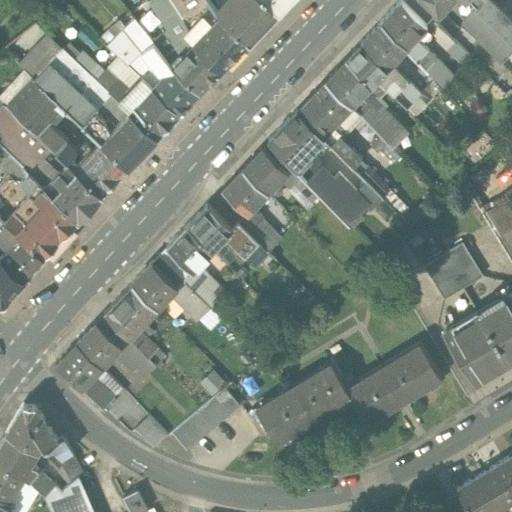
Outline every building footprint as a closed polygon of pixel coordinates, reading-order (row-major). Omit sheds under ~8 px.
[(194,43),(222,68),(244,44),(218,20),(222,15),(219,13),(209,0),(170,0),(183,19),(197,40),(194,43)] [(211,0),(224,16),(249,39),(278,9),(268,0),(211,0)] [(268,0),(278,9),(286,0),(268,0)] [(424,0),(436,12),(437,13),(439,10),(448,0),(424,0)] [(466,0),(475,9),(483,0),(466,0)] [(490,0),(483,0),(475,9),(498,31),(510,19),(490,0)] [(400,1),(380,21),(406,47),(405,48),(414,58),(423,49),(425,47),(415,37),(425,27),(400,1)] [(439,10),(437,13),(436,12),(431,18),(448,35),(456,27),(439,10)] [(194,43),(197,40),(183,19),(170,27),(167,22),(163,24),(175,42),(177,41),(185,54),(194,43)] [(511,20),(510,19),(498,31),(506,40),(511,32),(511,20)] [(406,47),(380,21),(360,43),(386,68),(405,48),(406,47)] [(148,35),(153,42),(161,36),(156,29),(148,35)] [(142,51),(153,42),(148,35),(144,30),(132,39),(142,51)] [(138,56),(132,47),(118,34),(107,44),(128,64),(138,56)] [(153,87),(180,111),(199,92),(172,67),(153,42),(142,51),(141,51),(162,78),(153,87)] [(172,67),(199,92),(222,68),(194,43),(185,54),(172,67)] [(386,68),(360,43),(345,58),(370,84),(386,68)] [(423,49),(414,58),(433,77),(443,68),(423,49)] [(370,84),(345,58),(325,80),(351,105),(370,84)] [(66,108),(82,123),(93,111),(97,107),(82,93),(81,94),(49,64),(34,79),(64,107),(65,106),(66,108)] [(109,90),(117,81),(106,71),(98,80),(109,90)] [(130,111),(156,136),(180,111),(153,87),(142,76),(128,91),(117,81),(109,90),(108,91),(130,111)] [(386,86),(398,99),(403,94),(406,97),(410,93),(394,77),(386,86)] [(51,123),(66,108),(65,106),(64,107),(34,79),(8,106),(39,135),(51,123)] [(325,80),(297,109),(322,135),(332,144),(339,136),(345,130),(335,121),(351,105),(325,80)] [(398,99),(386,86),(375,96),(409,131),(420,120),(398,99)] [(0,104),(0,144),(10,154),(43,185),(53,175),(39,162),(44,156),(58,169),(66,161),(39,135),(8,106),(3,101),(0,104)] [(372,102),(364,103),(356,111),(388,145),(402,131),(388,116),(384,115),(372,102)] [(322,135),(297,109),(268,139),(292,164),(293,164),(292,165),(301,174),(306,179),(315,170),(312,166),(301,164),(298,161),(313,145),(322,135)] [(101,140),(128,166),(156,136),(130,111),(112,130),(93,111),(82,123),(101,140)] [(67,160),(102,193),(128,166),(101,140),(93,149),(85,143),(79,149),(75,150),(67,141),(68,140),(51,123),(39,135),(66,161),(67,160)] [(315,170),(306,179),(320,193),(360,234),(374,220),(362,207),(365,204),(370,209),(382,196),(363,177),(332,144),(322,135),(313,145),(335,168),(338,175),(331,181),(317,167),(315,170)] [(332,144),(363,177),(366,174),(357,164),(361,159),(339,136),(332,144)] [(286,170),(262,146),(242,167),(267,192),(279,178),(289,188),(292,184),(301,174),(292,165),(293,164),(292,164),(286,170)] [(2,183),(60,237),(78,218),(43,185),(10,154),(1,165),(10,174),(2,183)] [(43,185),(78,218),(102,193),(67,160),(66,161),(58,169),(44,156),(39,162),(53,175),(43,185)] [(267,192),(242,167),(222,188),(245,213),(238,220),(248,230),(255,222),(256,223),(262,217),(252,207),(267,192)] [(306,179),(301,174),(292,184),(310,203),(320,193),(306,179)] [(0,215),(4,219),(43,256),(60,237),(2,183),(0,184),(0,215)] [(511,227),(511,202),(509,198),(485,212),(499,236),(511,227)] [(231,228),(207,204),(187,225),(212,249),(225,236),(231,229),(231,228)] [(0,256),(24,277),(43,256),(4,219),(0,222),(0,241),(7,248),(1,255),(0,256)] [(248,230),(238,220),(231,228),(231,229),(225,236),(239,251),(244,246),(253,255),(257,251),(254,247),(259,242),(248,230)] [(248,230),(259,242),(263,238),(266,241),(270,237),(256,223),(255,222),(248,230)] [(212,249),(187,225),(166,246),(190,270),(183,278),(192,288),(201,279),(199,276),(204,270),(198,264),(212,249)] [(462,241),(442,253),(463,287),(482,275),(462,241)] [(463,287),(442,253),(423,264),(444,298),(463,287)] [(0,297),(6,297),(24,277),(0,256),(1,255),(0,254),(0,297)] [(176,286),(152,261),(132,283),(157,307),(170,293),(180,303),(184,298),(183,297),(192,288),(183,278),(176,286)] [(192,288),(204,300),(209,295),(212,298),(216,294),(201,279),(192,288)] [(157,307),(132,283),(112,304),(136,328),(128,337),(129,337),(137,346),(146,337),(137,328),(157,307)] [(204,300),(192,288),(183,297),(184,298),(198,312),(203,308),(199,305),(204,300)] [(511,294),(479,314),(508,361),(511,358),(511,294)] [(479,314),(445,335),(473,382),(475,381),(476,384),(485,379),(483,376),(508,361),(479,314)] [(95,321),(75,341),(101,367),(119,347),(121,346),(95,321)] [(129,337),(121,346),(119,347),(142,371),(147,366),(144,362),(148,357),(137,346),(129,337)] [(146,337),(137,346),(148,357),(154,352),(157,355),(161,351),(146,337)] [(101,367),(75,341),(55,362),(90,396),(100,385),(92,377),(101,367)] [(330,363),(256,408),(276,442),(351,397),(366,422),(440,377),(420,343),(345,388),(330,363)] [(100,385),(90,396),(107,412),(117,401),(100,385)] [(224,387),(170,432),(186,451),(240,405),(224,387)] [(35,403),(23,402),(5,432),(36,450),(41,442),(44,448),(58,440),(35,403)] [(168,434),(148,414),(133,428),(153,447),(168,434)] [(36,450),(5,432),(0,440),(0,461),(22,474),(30,461),(36,450)] [(511,455),(503,461),(511,476),(511,455)] [(69,484),(78,476),(84,472),(77,460),(71,464),(70,463),(56,471),(68,484),(69,484)] [(22,474),(0,461),(0,511),(9,511),(14,504),(7,500),(22,474)] [(30,461),(22,474),(43,494),(50,511),(61,511),(56,501),(61,498),(54,486),(30,461)] [(511,500),(511,476),(503,461),(479,475),(499,508),(511,500)] [(479,475),(456,489),(459,494),(470,511),(492,511),(499,508),(479,475)] [(92,511),(78,476),(69,484),(68,484),(63,488),(72,511),(92,511)] [(136,491),(122,497),(129,511),(145,511),(148,511),(136,491)] [(454,511),(470,511),(459,494),(448,501),(454,511)]
